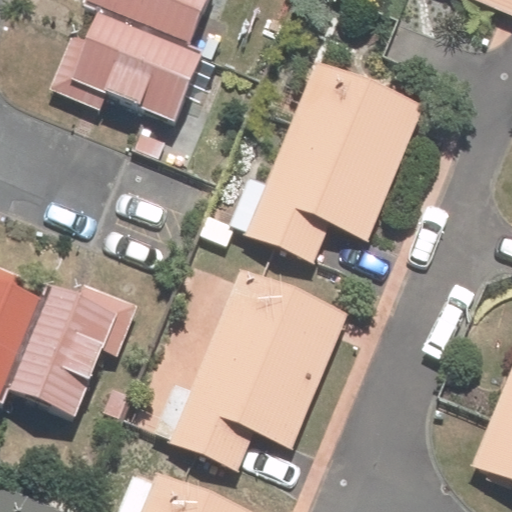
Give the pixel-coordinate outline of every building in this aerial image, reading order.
[(93,0),(54,94),(102,116),(108,102),(179,132),(209,62),(195,56),(218,0),(93,0)] [(511,0),(461,0),(511,21),(511,0)] [(332,231),(371,248),(428,112),(319,68),(269,190),(253,183),(231,232),(248,239),(246,241),(316,271),(332,231)] [(0,411),(9,415),(15,400),(82,428),(109,359),(119,363),(141,312),(86,290),(80,305),(54,295),(51,307),(19,295),(24,282),(0,272),(0,411)] [(245,274),(194,396),(177,389),(156,440),(173,446),(172,450),(242,479),(256,440),(295,456),(351,319),(245,274)] [(511,381),(474,473),(511,488),(511,381)] [(239,511),(161,478),(156,489),(136,480),(121,511),(239,511)] [(0,511),(51,511),(0,489),(0,511)]
